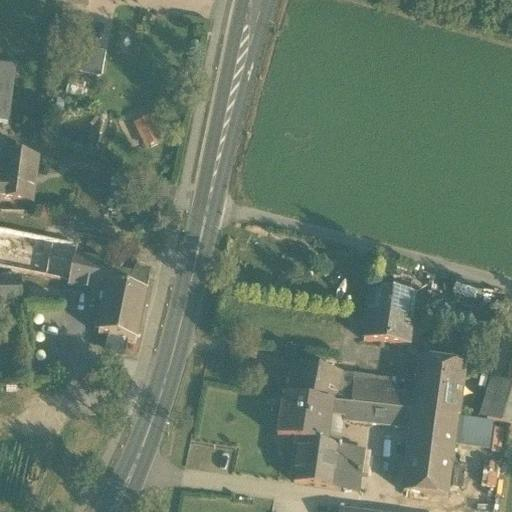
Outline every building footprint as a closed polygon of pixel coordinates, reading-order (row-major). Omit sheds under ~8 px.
[(57,0),(57,4),(63,5),(85,9),(86,0),(57,0)] [(77,49),(85,9),(63,5),(58,46),(77,49)] [(78,74),(101,78),(105,55),(82,51),(78,74)] [(0,85),(11,86),(13,68),(0,65),(0,85)] [(67,82),(64,96),(81,101),(85,87),(67,82)] [(0,125),(6,126),(11,86),(0,85),(0,125)] [(143,151),(161,143),(150,119),(132,126),(143,151)] [(2,174),(1,181),(0,184),(0,201),(31,206),(37,161),(4,157),(2,174)] [(135,235),(141,237),(142,237),(148,214),(109,204),(108,207),(104,206),(102,212),(107,213),(106,214),(139,222),(135,235)] [(106,294),(108,287),(112,271),(113,267),(75,258),(77,248),(0,232),(0,270),(68,285),(67,288),(100,295),(106,294)] [(148,278),(112,271),(108,287),(145,295),(148,278)] [(0,321),(1,321),(20,320),(21,281),(0,280),(0,321)] [(105,351),(124,355),(127,343),(134,345),(145,295),(108,287),(106,294),(97,337),(107,339),(105,351)] [(370,289),(367,316),(410,322),(414,296),(370,289)] [(411,322),(410,322),(367,316),(366,316),(363,343),(407,348),(411,322)] [(22,320),(20,320),(1,321),(1,388),(20,388),(21,388),(22,320)] [(511,361),(503,385),(511,387),(511,361)] [(413,414),(456,420),(457,420),(463,370),(463,368),(453,367),(420,362),(415,399),(413,414)] [(292,369),(287,398),(336,406),(337,398),(341,377),(292,369)] [(490,424),(511,430),(511,387),(503,385),(498,383),(486,423),(490,424)] [(349,408),(379,411),(380,394),(380,393),(379,393),(351,390),(350,400),(349,408)] [(379,411),(401,413),(403,397),(403,396),(392,395),(380,394),(379,411)] [(278,440),(300,444),(329,448),(334,419),(336,407),(336,406),(287,398),(282,397),(275,439),(278,440)] [(415,399),(403,397),(401,413),(413,414),(415,399)] [(336,407),(349,408),(350,400),(337,398),(336,406),(336,407)] [(350,427),(410,432),(413,414),(401,413),(379,411),(349,408),(336,407),(334,419),(343,420),(351,421),(350,427)] [(456,420),(413,414),(410,432),(402,493),(446,500),(453,445),(456,420)] [(334,419),(329,448),(338,450),(343,420),(334,419)] [(453,445),(486,450),(490,426),(490,424),(486,423),(485,424),(457,420),(456,420),(453,445)] [(499,453),(502,431),(492,429),(489,452),(499,453)] [(293,483),(331,489),(334,475),(338,450),(329,448),(300,444),(293,483)] [(338,450),(334,475),(358,479),(362,454),(338,450)] [(355,493),(358,479),(334,475),(331,489),(355,493)]
